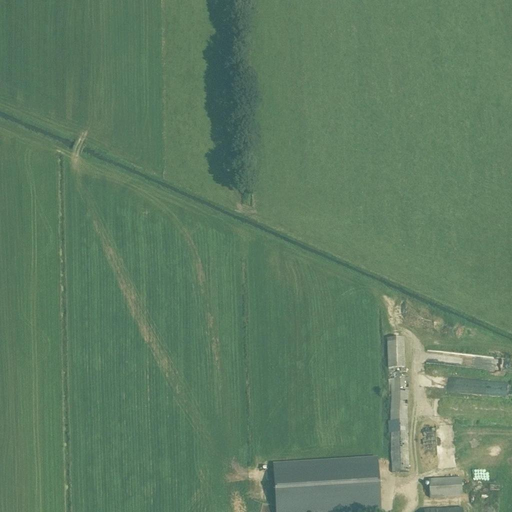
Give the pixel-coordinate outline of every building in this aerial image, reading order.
[(391,300),(389,307),(402,311),(404,304),(391,300)] [(403,339),(386,339),(391,473),(408,472),(403,339)] [(467,362),(486,365),(488,357),(469,353),(467,362)] [(421,433),(412,433),(413,451),(421,451),(421,433)] [(379,511),(380,511),(377,459),(272,465),(274,511),(379,511)] [(460,478),(428,480),(430,500),(461,498),(460,478)] [(403,493),(413,494),(413,481),(403,481),(403,493)] [(393,495),(393,511),(415,511),(415,495),(393,495)]
